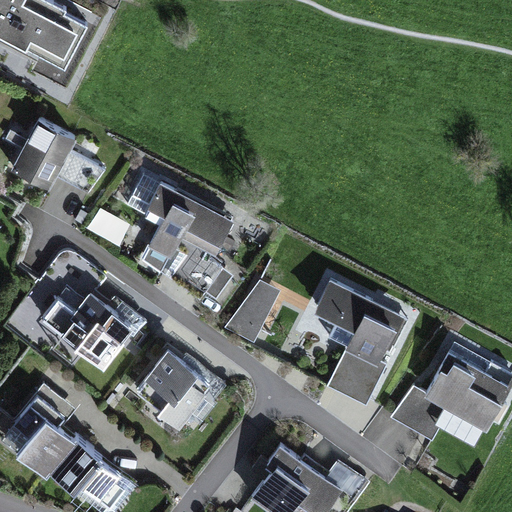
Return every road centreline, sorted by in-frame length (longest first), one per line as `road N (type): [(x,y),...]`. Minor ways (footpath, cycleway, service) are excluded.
road 1 (residential): [(280,394),(42,218)]
road 2 (residential): [(189,511),(280,394)]
road 3 (residential): [(280,394),(392,477)]
